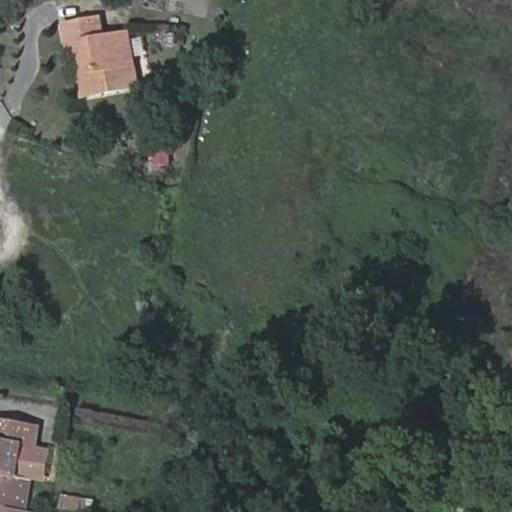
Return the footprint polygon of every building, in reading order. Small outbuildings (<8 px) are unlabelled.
[(99,20),(65,26),(68,47),(78,45),(86,44),(87,55),(85,55),(87,73),(83,74),(86,99),(140,91),(131,34),(102,39),(99,20)] [(86,44),(78,45),(83,74),(87,73),(85,55),(87,55),(86,44)] [(0,508),(21,511),(27,511),(33,480),(18,478),(23,446),(35,448),(38,429),(0,422),(0,508)] [(35,448),(23,446),(18,478),(33,480),(46,482),(51,451),(35,448)] [(63,497),(61,511),(62,511),(87,511),(88,501),(63,497)]
